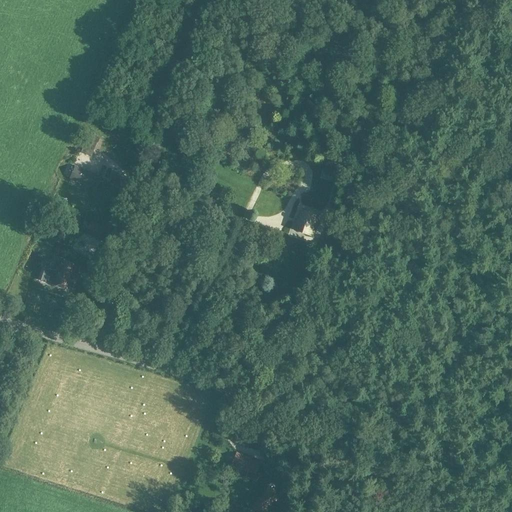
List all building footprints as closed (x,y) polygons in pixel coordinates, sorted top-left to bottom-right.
[(91,157),(99,138),(88,133),(81,153),(91,157)] [(96,190),(101,179),(75,168),(70,179),(96,190)] [(321,179),(335,184),(338,174),(324,169),(321,179)] [(123,189),(127,178),(114,173),(109,183),(123,189)] [(312,236),(319,218),(303,212),(296,231),(312,236)] [(104,227),(91,222),(86,234),(99,240),(104,227)] [(60,261),(56,272),(48,269),(48,270),(40,267),(36,280),(46,283),(46,281),(52,283),(51,285),(68,290),(76,266),(60,261)] [(232,465),(255,475),(260,464),(237,453),(232,465)] [(257,497),(252,510),(257,511),(267,511),(276,491),(267,487),(262,499),(257,497)]
